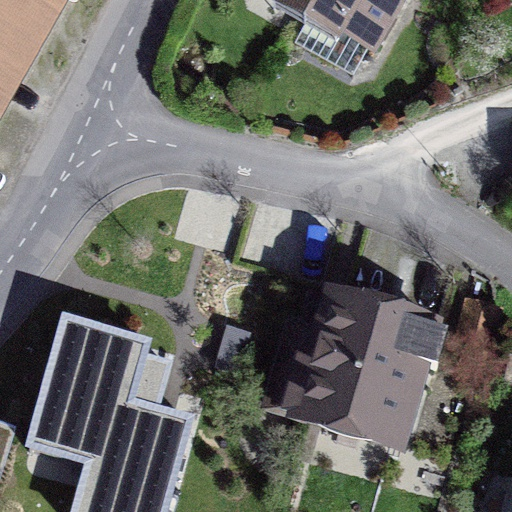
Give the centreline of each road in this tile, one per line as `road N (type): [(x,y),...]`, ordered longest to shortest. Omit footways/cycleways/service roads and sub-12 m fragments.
road 1 (residential): [(86,125),(425,211),(511,269)]
road 2 (tertiary): [(0,272),(86,125)]
road 3 (tertiary): [(86,125),(146,0)]
